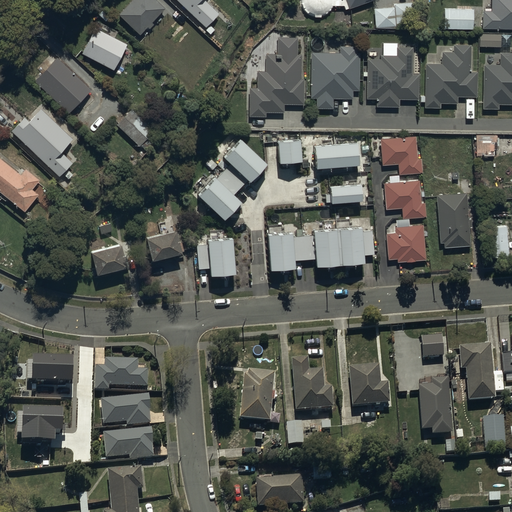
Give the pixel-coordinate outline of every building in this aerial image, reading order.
[(155,0),(132,0),(118,15),(140,35),(147,27),(149,29),(153,24),(151,23),(164,9),(155,0)] [(175,0),(206,28),(218,15),(202,0),(175,0)] [(345,0),(349,9),(374,1),(374,0),(345,0)] [(511,0),(492,0),(492,12),(484,12),(483,28),(511,28),(511,0)] [(394,8),(374,9),(375,28),(414,26),(413,3),(394,4),(394,8)] [(474,10),(445,8),(444,29),(473,30),(474,10)] [(128,41),(100,27),(97,32),(93,30),(80,55),(115,73),(130,44),(127,43),(128,41)] [(500,34),(479,34),(479,47),(500,47),(500,34)] [(152,38),(147,43),(159,54),(164,49),(152,38)] [(257,88),(249,88),(249,116),(265,116),(265,113),(284,113),(284,105),(303,105),(303,104),(303,79),(301,79),(301,55),(298,55),(298,38),(278,38),(278,55),(266,55),(266,72),(257,72),(257,88)] [(190,45),(186,49),(205,67),(211,60),(215,64),(221,58),(216,53),(218,51),(207,41),(202,46),(195,40),(190,45)] [(441,64),(424,64),(424,108),(439,108),(439,104),(458,104),(458,97),(476,97),(476,72),(470,72),(470,45),(453,46),(454,52),(441,53),(441,64)] [(356,46),(340,46),(340,53),(312,53),(311,99),(317,99),(316,108),(333,109),(333,98),(353,99),(353,91),(359,91),(360,54),(356,54),(356,46)] [(500,64),(483,63),(483,108),(498,109),(498,105),(511,105),(511,46),(511,53),(500,53),(500,64)] [(380,60),(367,60),(366,99),(376,99),(376,107),(399,107),(399,99),(418,100),(418,76),(412,76),(412,48),(396,48),(395,57),(380,57),(380,60)] [(58,58),(36,81),(68,112),(90,89),(58,58)] [(29,122),(24,117),(11,132),(59,177),(72,163),(61,153),(74,139),(41,109),(29,122)] [(131,110),(116,125),(139,146),(153,131),(131,110)] [(497,135),(476,135),(476,156),(493,156),(493,150),(497,150),(497,135)] [(415,138),(380,140),(381,165),(398,165),(399,175),(422,174),(421,159),(417,159),(415,138)] [(215,177),(198,195),(225,220),(242,202),(234,195),(248,181),(251,183),(268,165),(240,139),(224,157),(231,164),(217,179),(215,177)] [(300,140),(277,142),(279,163),(302,161),(300,140)] [(358,143),(314,147),(316,170),(360,166),(358,143)] [(36,195),(31,191),(40,180),(24,168),(20,173),(0,158),(0,194),(23,211),(36,195)] [(419,181),(384,184),(386,210),(402,209),(403,219),(426,217),(425,203),(421,203),(419,181)] [(361,185),(330,187),(331,204),(362,201),(361,185)] [(466,194),(436,196),(439,243),(443,243),(443,248),(470,246),(468,228),(471,228),(470,220),(468,220),(466,194)] [(422,225),(394,227),(395,233),(386,233),(388,260),(397,259),(397,262),(424,260),(422,225)] [(508,257),(506,225),(487,227),(489,259),(508,257)] [(293,232),(268,234),(271,272),(297,269),(296,261),(316,259),(317,267),(365,263),(365,255),(374,254),(372,230),(363,231),(363,226),(314,231),(314,235),(293,237),(293,232)] [(174,231),(145,238),(151,261),(180,254),(174,231)] [(208,244),(197,245),(199,270),(210,269),(211,277),(237,275),(233,238),(208,240),(208,244)] [(120,244),(90,252),(96,275),(126,267),(120,244)] [(441,336),(422,337),(423,360),(442,359),(441,336)] [(511,339),(510,340),(511,356),(502,356),(503,376),(511,375),(511,339)] [(491,348),(459,350),(460,372),(466,372),(468,403),(494,401),(491,348)] [(73,355),(33,354),(32,381),(72,383),(73,355)] [(104,368),(95,368),(95,392),(108,392),(108,388),(147,389),(147,372),(138,372),(138,361),(104,360),(104,368)] [(307,360),(290,362),(295,414),(333,410),(331,390),(324,391),(322,372),(308,374),(307,360)] [(379,367),(348,369),(352,410),(390,406),(388,386),(381,387),(379,367)] [(275,375),(247,373),(247,377),(243,377),(239,422),(270,425),(272,404),(274,404),(274,396),(273,396),(275,375)] [(452,437),(448,381),(430,382),(430,387),(419,388),(422,432),(432,432),(432,438),(452,437)] [(149,397),(100,402),(103,427),(127,425),(127,428),(150,426),(149,413),(150,413),(149,397)] [(62,408),(24,406),(22,438),(55,439),(55,430),(61,431),(62,408)] [(504,450),(504,432),(504,419),(483,420),(484,450),(504,450)] [(331,423),(322,424),(322,433),(331,433),(331,423)] [(302,424),(286,425),(288,447),(304,446),(302,424)] [(151,429),(102,434),(105,460),(130,458),(130,461),(153,458),(152,447),(153,446),(151,429)] [(365,430),(344,431),(344,446),(365,446),(365,430)] [(455,442),(445,443),(445,454),(455,454),(455,442)] [(141,469),(107,472),(110,511),(138,511),(137,492),(143,491),(141,469)] [(330,471),(313,471),(313,481),(330,480),(330,471)] [(303,506),(301,478),(255,482),(257,510),(303,506)] [(88,511),(87,496),(79,496),(79,511),(88,511)]
